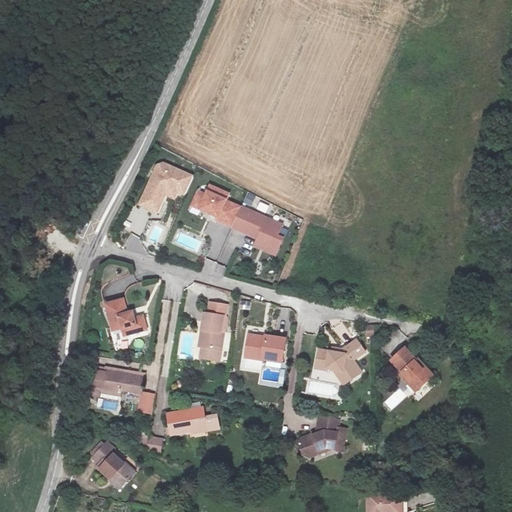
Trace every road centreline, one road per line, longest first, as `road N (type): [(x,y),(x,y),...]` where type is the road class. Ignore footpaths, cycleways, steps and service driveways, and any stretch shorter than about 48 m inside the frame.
road 1 (residential): [(92,248),(411,329)]
road 2 (unclassified): [(206,0),(92,248)]
road 3 (unclassified): [(92,248),(65,352),(53,474),(40,511)]
